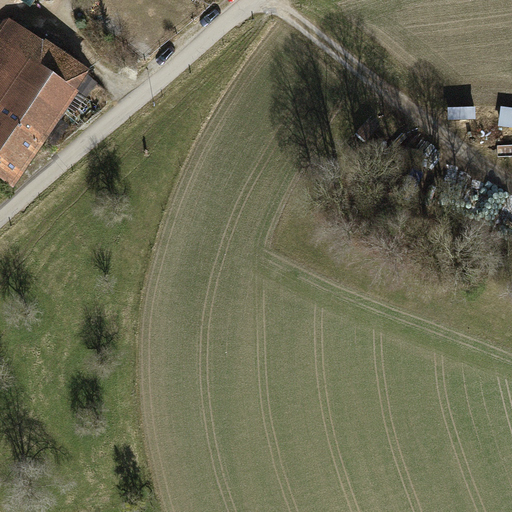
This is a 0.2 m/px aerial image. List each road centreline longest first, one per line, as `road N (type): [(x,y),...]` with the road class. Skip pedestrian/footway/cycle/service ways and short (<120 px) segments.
road 1 (residential): [(0,220),(253,0)]
road 2 (track): [(269,0),(511,187)]
